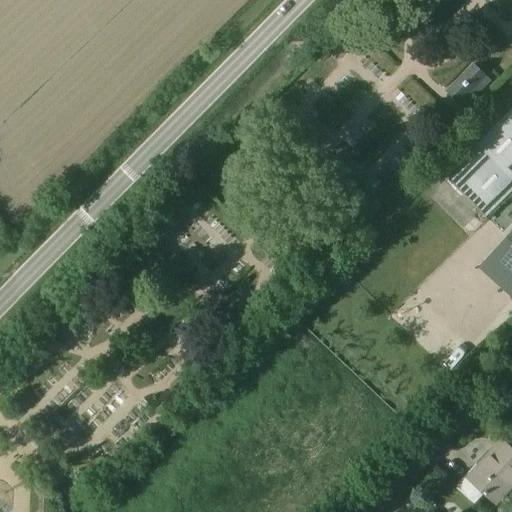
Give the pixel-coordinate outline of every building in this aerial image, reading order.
[(473,63),(445,92),(463,110),(491,82),(473,63)] [(511,109),(444,177),(485,219),(511,192),(511,109)] [(178,229),(162,249),(198,278),(214,259),(178,229)] [(511,296),(511,232),(480,267),(511,296)] [(511,371),(503,384),(511,387),(511,371)] [(499,503),(511,487),(511,448),(503,441),(470,478),(499,503)]
